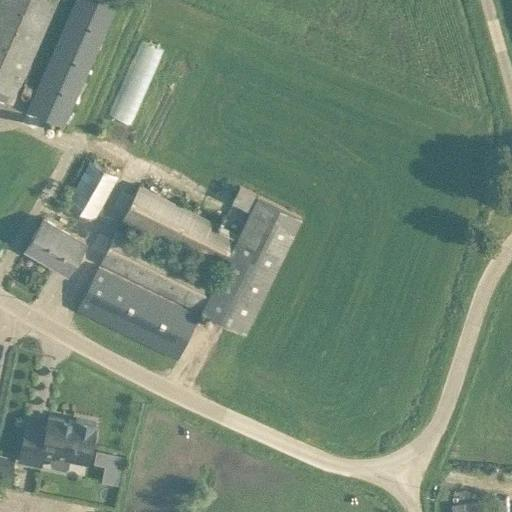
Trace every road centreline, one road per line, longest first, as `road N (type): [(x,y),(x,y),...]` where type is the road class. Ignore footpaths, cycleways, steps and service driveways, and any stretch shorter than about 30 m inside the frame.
road 1 (unclassified): [(0,296),(162,383),(385,485)]
road 2 (unclassified): [(385,485),(448,392),(511,245)]
road 3 (unknown): [(0,272),(88,128),(41,109),(0,112)]
